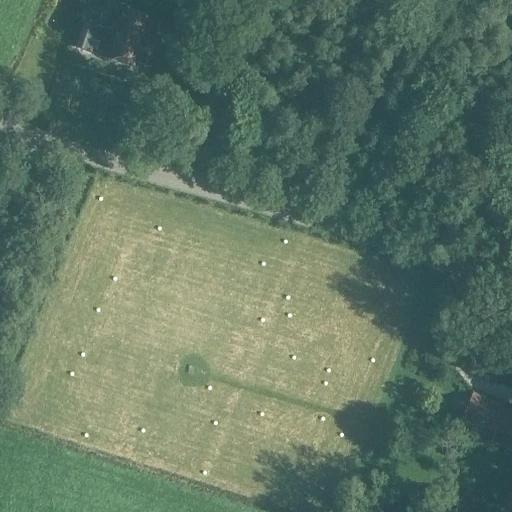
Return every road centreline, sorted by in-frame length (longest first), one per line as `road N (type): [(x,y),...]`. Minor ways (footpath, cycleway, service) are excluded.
road 1 (tertiary): [(511,287),(342,226),(0,127)]
road 2 (track): [(42,141),(0,276)]
